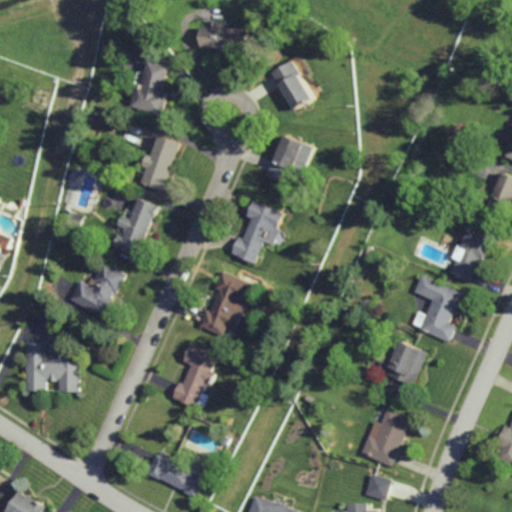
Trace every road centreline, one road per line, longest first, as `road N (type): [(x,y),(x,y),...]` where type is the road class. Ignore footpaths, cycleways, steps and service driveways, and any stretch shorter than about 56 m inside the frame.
road 1 (residential): [(229,110),(228,159),(87,481)]
road 2 (residential): [(433,511),(511,318)]
road 3 (residential): [(137,511),(0,423)]
